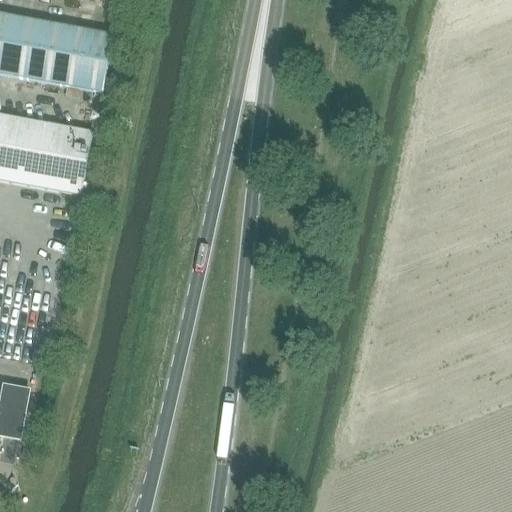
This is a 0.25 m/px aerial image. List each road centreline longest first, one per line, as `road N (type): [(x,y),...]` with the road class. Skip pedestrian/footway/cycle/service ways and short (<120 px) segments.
road 1 (primary): [(265,0),(141,511)]
road 2 (primary): [(213,511),(248,263),(267,0)]
